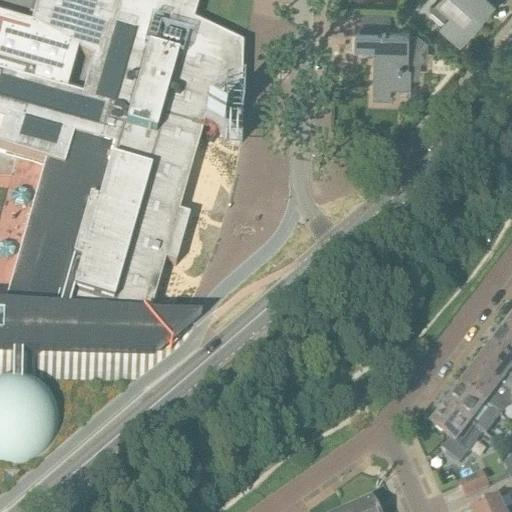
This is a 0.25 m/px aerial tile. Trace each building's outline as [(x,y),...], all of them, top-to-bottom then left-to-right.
[(200,0),(39,0),(32,26),(0,17),(0,153),(44,168),(2,315),(0,315),(0,489),(92,411),(95,318),(149,320),(165,265),(176,268),(189,220),(179,217),(205,127),(239,147),(244,49),(194,25),(200,0)] [(442,21),(441,23),(461,40),(494,2),(491,0),(436,0),(436,1),(437,2),(430,10),(442,21)] [(428,46),(424,46),(425,40),(409,39),(409,32),(357,30),(357,47),(376,47),(374,100),(390,101),(390,88),(410,88),(411,75),(416,75),(417,48),(428,49),(428,46)] [(511,334),(507,330),(493,350),(511,364),(511,334)] [(511,364),(493,350),(478,369),(501,387),(511,396),(511,364)] [(502,418),(511,406),(511,407),(511,396),(501,387),(478,369),(463,389),(487,408),(488,407),(496,413),(502,418)] [(487,408),(463,389),(448,408),(482,436),(483,435),(485,437),(500,418),(487,408)] [(468,454),(482,436),(448,408),(433,428),(468,454)] [(489,488),(483,475),(459,486),(465,499),(489,488)] [(505,511),(499,500),(473,511),(505,511)] [(373,511),(370,503),(350,511),(373,511)]
